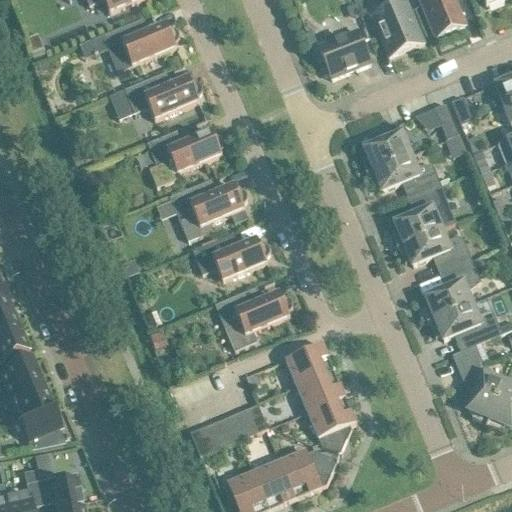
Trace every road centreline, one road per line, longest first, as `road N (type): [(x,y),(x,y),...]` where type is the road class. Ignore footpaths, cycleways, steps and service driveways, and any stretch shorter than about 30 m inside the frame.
road 1 (residential): [(383,317),(338,336),(189,0)]
road 2 (residential): [(0,206),(134,511)]
road 3 (residential): [(308,131),(511,45)]
road 4 (residential): [(383,317),(308,131)]
road 5 (residential): [(461,487),(383,317)]
road 6 (residential): [(308,131),(253,0)]
